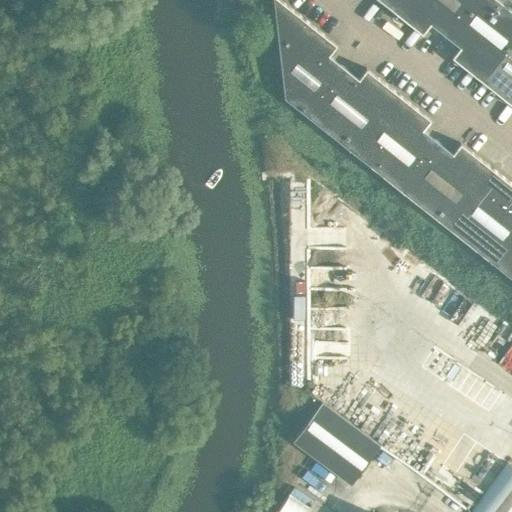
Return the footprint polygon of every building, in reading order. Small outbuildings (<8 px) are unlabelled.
[(280,0),(272,0),(283,97),(305,114),(343,66),(328,54),(336,44),(280,0)] [(444,34),(471,0),(394,0),(389,7),(422,33),(429,23),(444,34)] [(483,82),(511,45),(511,10),(499,0),(471,0),(444,34),(459,46),(451,56),(483,82)] [(511,45),(483,82),(511,104),(511,45)] [(343,66),(305,114),(352,151),(398,93),(365,67),(358,77),(343,66)] [(398,93),(352,151),(399,188),(437,140),(422,128),(430,119),(398,93)] [(437,140),(399,188),(446,225),(492,168),(459,142),(451,152),(437,140)] [(511,183),(492,168),(446,225),(493,263),(511,238),(511,183)] [(511,238),(493,263),(511,277),(511,238)] [(293,440),(351,483),(380,445),(380,444),(322,401),(293,440)] [(511,511),(511,465),(506,462),(469,511),(511,511)]
